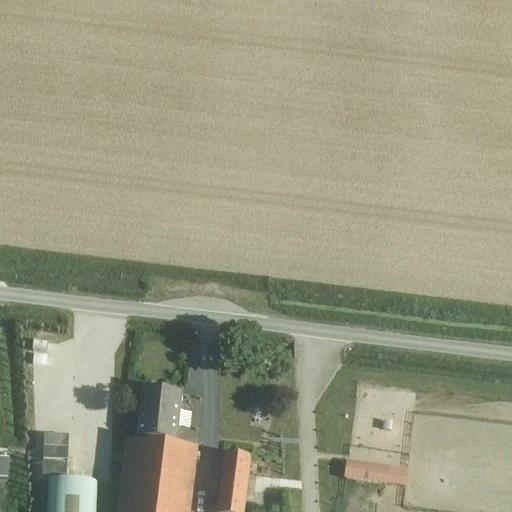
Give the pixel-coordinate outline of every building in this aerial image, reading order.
[(175,448),(182,395),(141,390),(135,443),(126,442),(117,511),(189,511),(196,451),(175,448)] [(43,434),(42,447),(67,448),(68,435),(43,434)] [(42,448),(42,461),(67,462),(67,449),(42,448)] [(243,511),(250,459),(237,457),(224,455),(216,511),(243,511)] [(386,486),(388,469),(346,463),(344,481),(386,486)] [(42,464),(42,476),(66,477),(67,464),(42,464)] [(48,480),(46,511),(95,511),(96,482),(71,481),(48,480)]
